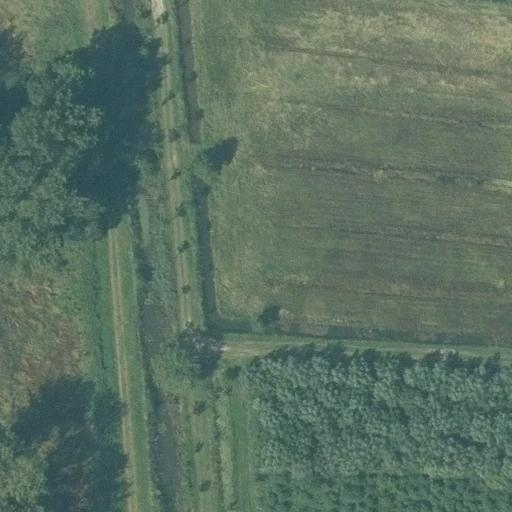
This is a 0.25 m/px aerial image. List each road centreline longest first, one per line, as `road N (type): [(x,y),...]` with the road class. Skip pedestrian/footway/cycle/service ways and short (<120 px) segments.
road 1 (track): [(204,511),(155,0)]
road 2 (track): [(85,0),(130,511)]
